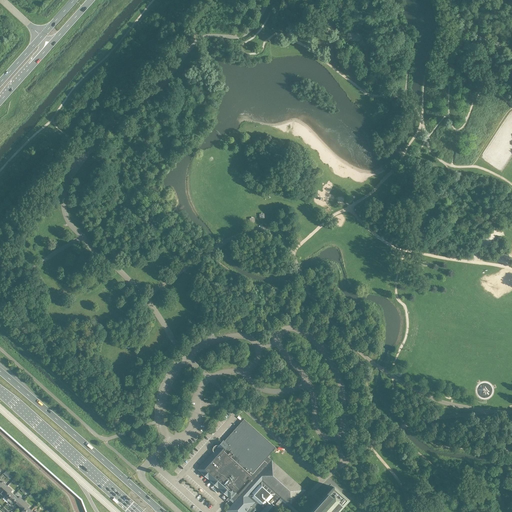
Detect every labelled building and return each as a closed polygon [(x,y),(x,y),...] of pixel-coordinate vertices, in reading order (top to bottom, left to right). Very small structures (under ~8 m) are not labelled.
[(276,448),(244,419),(222,444),(199,469),(231,498),(235,501),(227,510),(229,511),(228,511),(273,511),(277,508),(275,505),(282,497),(290,505),(294,500),(295,501),(306,490),(272,460),(272,461),(268,457),(276,448)] [(7,486),(3,491),(6,494),(4,497),(9,501),(14,495),(11,492),(12,490),(7,486)] [(335,511),(337,511),(347,500),(347,499),(335,487),(334,487),(334,488),(333,488),(311,511),(335,511)] [(18,498),(14,495),(9,501),(14,506),(16,503),(20,506),(24,501),(19,497),(18,498)] [(24,501),(20,506),(23,509),(20,511),(29,511),(31,510),(28,507),(29,506),(24,501)]
